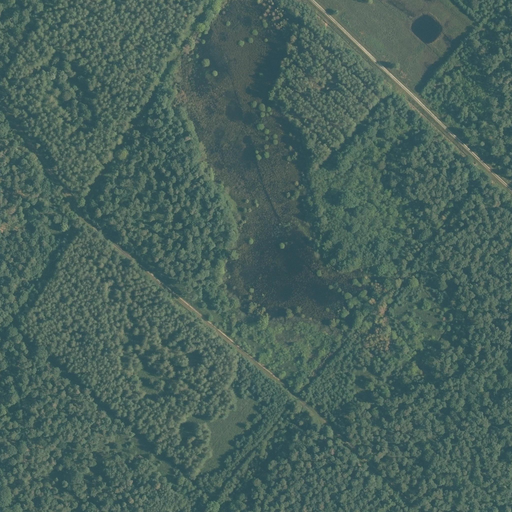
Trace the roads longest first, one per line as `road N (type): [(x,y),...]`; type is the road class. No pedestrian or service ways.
road 1 (track): [(0,107),(75,215),(296,398),(416,511)]
road 2 (track): [(490,169),(298,395)]
road 3 (track): [(511,189),(311,0)]
road 4 (track): [(391,488),(511,361)]
